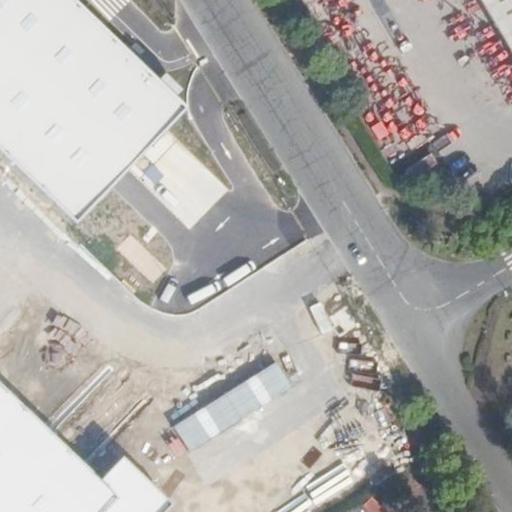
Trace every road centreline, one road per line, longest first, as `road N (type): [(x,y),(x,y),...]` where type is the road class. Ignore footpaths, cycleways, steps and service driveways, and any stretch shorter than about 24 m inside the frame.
road 1 (residential): [(213,0),(411,329)]
road 2 (residential): [(411,329),(511,496)]
